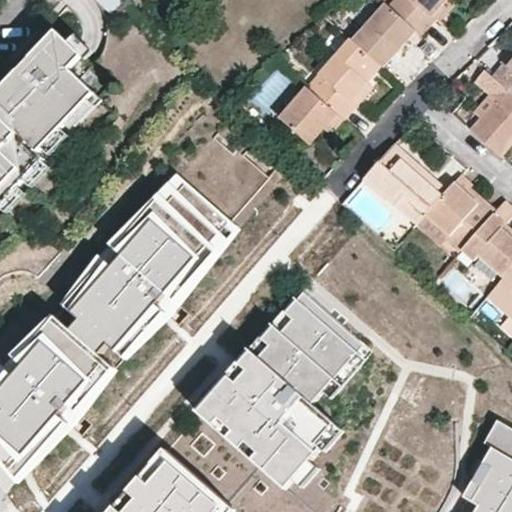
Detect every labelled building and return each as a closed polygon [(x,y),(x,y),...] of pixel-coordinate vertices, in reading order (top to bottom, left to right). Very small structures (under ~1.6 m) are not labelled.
[(393,0),(388,6),(413,28),(420,34),(435,18),(431,15),(440,5),(444,0),(393,0)] [(351,41),(380,66),(406,38),(413,28),(388,6),(386,4),(351,41)] [(443,8),(440,5),(431,15),(435,18),(443,8)] [(420,34),(413,28),(406,38),(411,43),(420,34)] [(0,207),(17,189),(24,182),(43,163),(45,160),(38,154),(44,148),(61,130),(75,115),(96,94),(81,80),(94,66),(57,31),(0,91),(0,207)] [(308,88),(342,119),(355,105),(349,100),(366,81),(380,66),(351,41),(308,88)] [(507,68),(511,62),(511,51),(503,62),(505,64),(507,68)] [(493,78),(511,94),(511,62),(507,68),(505,64),(493,78)] [(485,145),(500,157),(511,143),(511,94),(493,78),(486,72),(478,81),(492,94),(491,95),(499,103),(488,116),(485,113),(469,130),(485,145)] [(349,100),(355,105),(371,86),(366,81),(349,100)] [(332,128),(342,119),(308,88),(280,118),(309,145),(327,124),(332,128)] [(96,94),(75,115),(82,121),(102,100),(96,94)] [(479,108),(485,113),(488,116),(499,103),(491,95),(479,108)] [(61,130),(44,148),(50,154),(68,136),(61,130)] [(394,145),(362,180),(383,199),(387,196),(393,189),(400,195),(417,176),(403,163),(408,157),(394,145)] [(387,196),(418,224),(425,216),(410,202),(431,178),(408,157),(403,163),(417,176),(400,195),(393,189),(387,196)] [(43,163),(24,182),(31,188),(49,169),(43,163)] [(478,205),(466,194),(469,190),(472,186),(460,175),(447,191),(425,216),(450,238),(444,244),(457,256),(463,248),(475,235),(495,212),(481,200),(478,205)] [(410,202),(425,216),(447,191),(431,178),(410,202)] [(178,179),(157,202),(165,208),(185,185),(178,179)] [(209,247),(229,224),(185,185),(165,208),(157,202),(146,215),(153,221),(137,239),(130,233),(115,250),(123,256),(113,267),(105,261),(85,284),(93,291),(73,313),(80,320),(71,330),(63,324),(46,343),(39,337),(18,361),(24,366),(14,376),(8,371),(0,380),(0,456),(4,462),(11,454),(27,469),(68,423),(60,417),(69,406),(77,413),(98,389),(90,382),(108,363),(100,356),(109,346),(117,352),(137,329),(144,336),(165,313),(157,306),(167,295),(175,302),(189,285),(182,278),(197,260),(205,267),(217,254),(209,247)] [(17,189),(0,207),(0,208),(6,214),(24,195),(17,189)] [(478,205),(481,200),(469,190),(466,194),(478,205)] [(511,268),(511,233),(506,228),(511,221),(511,208),(504,202),(495,212),(475,235),(463,248),(477,261),(482,256),(505,276),(511,268)] [(146,215),(130,233),(137,239),(153,221),(146,215)] [(450,238),(425,216),(418,224),(442,247),(444,244),(450,238)] [(209,247),(217,254),(237,231),(229,224),(209,247)] [(115,250),(105,261),(113,267),(123,256),(115,250)] [(182,278),(189,285),(205,267),(197,260),(182,278)] [(511,268),(505,276),(488,296),(511,316),(499,329),(511,340),(511,268)] [(93,291),(85,284),(65,307),(73,313),(93,291)] [(256,461),(288,489),(295,481),(312,461),(323,449),(319,445),(337,424),(314,405),(325,392),(366,346),(305,293),(287,313),(295,320),(283,333),(276,326),(264,339),(272,346),(261,358),(254,352),(242,364),(250,371),(239,383),(231,377),(201,412),(216,425),(222,419),(236,431),(231,439),(243,449),(249,442),(261,453),(256,461)] [(165,313),(175,302),(167,295),(157,306),(165,313)] [(287,313),(276,326),(283,333),(295,320),(287,313)] [(56,317),(39,337),(46,343),(63,324),(56,317)] [(124,359),(144,336),(137,329),(117,352),(124,359)] [(264,339),(254,352),(261,358),(272,346),(264,339)] [(373,352),(366,346),(325,392),(332,399),(373,352)] [(18,361),(8,371),(14,376),(24,366),(18,361)] [(90,382),(98,389),(115,369),(108,363),(90,382)] [(242,364),(231,377),(239,383),(250,371),(242,364)] [(201,412),(231,377),(229,375),(197,411),(242,450),(243,449),(231,439),(236,431),(222,419),(216,425),(201,412)] [(60,417),(68,423),(77,413),(69,406),(60,417)] [(486,443),(493,447),(497,450),(510,427),(499,420),(486,443)] [(350,436),(337,424),(319,445),(323,449),(331,457),(350,436)] [(511,428),(510,427),(497,450),(511,458),(511,428)] [(243,449),(256,461),(261,453),(249,442),(243,449)] [(511,511),(511,458),(497,450),(493,447),(484,464),(488,466),(478,483),(474,481),(465,497),(468,499),(461,511),(511,511)] [(154,465),(163,472),(172,462),(224,508),(229,503),(167,449),(154,465)] [(312,461),(295,481),(304,488),(321,469),(312,461)] [(220,511),(224,508),(172,462),(163,472),(152,485),(143,478),(131,492),(140,499),(128,511),(123,511),(117,507),(112,511),(220,511)] [(488,466),(484,464),(474,481),(478,483),(488,466)] [(163,472),(154,465),(143,478),(152,485),(163,472)] [(131,492),(117,507),(123,511),(128,511),(140,499),(131,492)] [(229,503),(224,508),(220,511),(234,511),(237,510),(229,503)]
